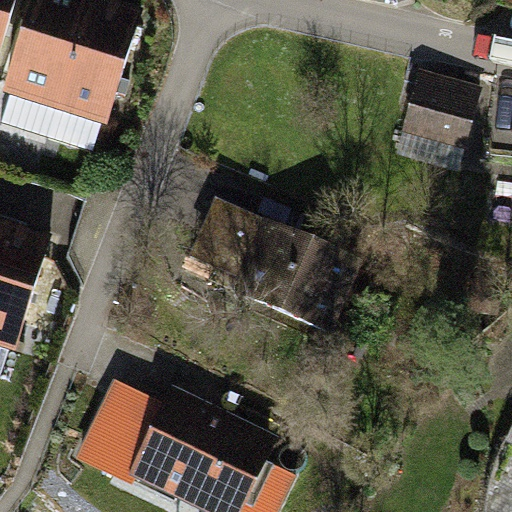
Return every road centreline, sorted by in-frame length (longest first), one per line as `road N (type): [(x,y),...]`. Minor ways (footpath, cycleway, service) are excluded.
road 1 (residential): [(208,0),(92,325)]
road 2 (residential): [(511,51),(268,0)]
